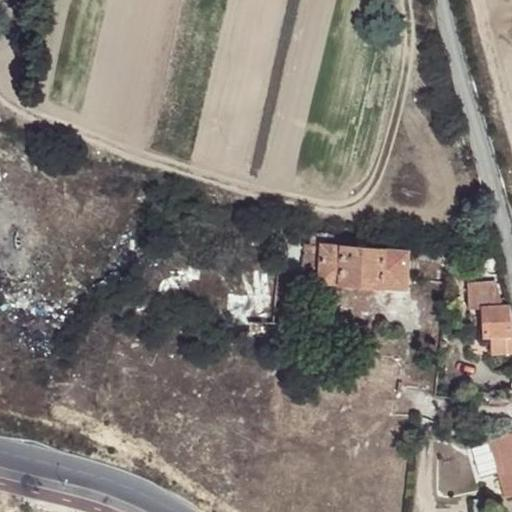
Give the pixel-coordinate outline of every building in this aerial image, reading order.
[(254,235),(297,240),(300,223),(256,217),(254,235)] [(182,246),(219,251),(224,224),(187,218),(182,246)] [(305,253),(304,273),(321,275),(321,280),(344,283),(344,284),(381,288),(383,285),(406,287),(408,253),(371,250),(373,240),(315,235),(314,246),(306,245),(305,253)] [(450,265),(452,249),(416,244),(414,260),(450,265)] [(294,272),(304,273),(305,253),(295,253),(294,272)] [(285,318),(283,289),(275,290),(274,270),(207,274),(210,322),(285,318)] [(501,308),(497,284),(469,286),(470,311),(485,311),(487,337),(491,337),(492,355),(511,354),(511,315),(510,307),(501,308)] [(249,321),(247,338),(280,341),(282,323),(249,321)] [(511,436),(496,441),(503,463),(497,465),(505,493),(511,493),(511,436)] [(503,463),(496,441),(490,443),(497,465),(503,463)]
